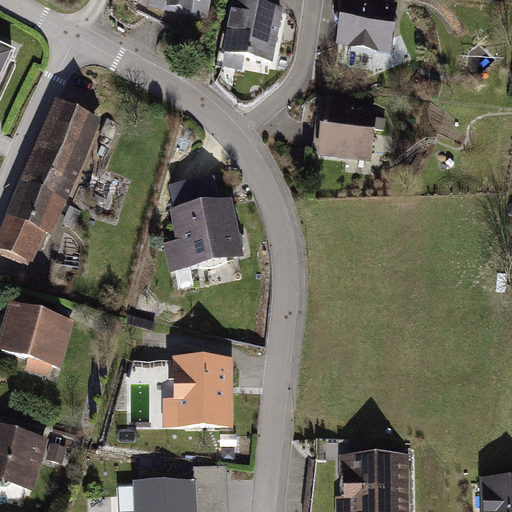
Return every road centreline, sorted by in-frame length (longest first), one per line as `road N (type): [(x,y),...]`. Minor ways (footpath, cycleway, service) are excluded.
road 1 (residential): [(78,36),(210,114),(258,176),(277,218),(285,315),(264,511)]
road 2 (residential): [(0,212),(78,36)]
